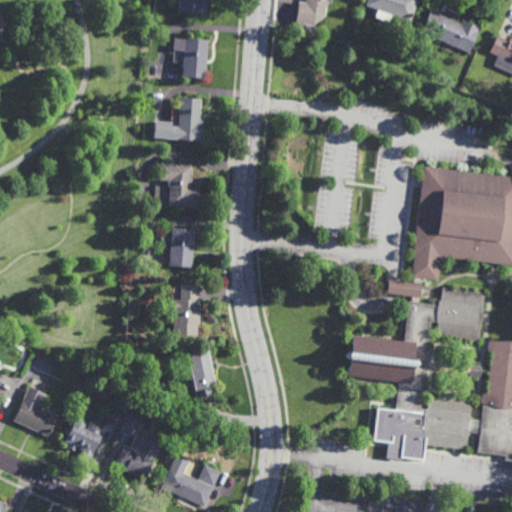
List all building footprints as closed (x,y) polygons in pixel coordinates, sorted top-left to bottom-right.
[(205,0),(204,14),(178,12),(178,0),(205,0)] [(331,0),(331,3),(325,2),(323,17),(313,15),(312,25),(294,22),(297,1),(305,2),(305,0),(331,0)] [(416,0),(410,21),(392,15),(389,22),(374,17),(377,9),(365,5),(366,0),(416,0)] [(460,23),(461,19),(480,27),(469,53),(421,32),(430,10),(460,23)] [(508,41),(510,37),(511,38),(511,74),(493,65),(497,55),(489,52),(496,35),(508,41)] [(204,78),(181,76),(184,38),(207,40),(204,78)] [(200,142),(176,140),(179,97),(200,99),(199,121),(201,121),(200,142)] [(190,188),(197,188),(197,206),(168,205),(168,203),(152,203),(152,186),(166,187),(166,193),(169,193),(169,180),(159,179),(160,165),(170,165),(170,164),(191,164),(190,188)] [(511,177),(511,266),(441,257),(438,282),(423,280),(420,304),(439,307),(440,301),(442,302),(444,288),(487,294),(481,343),(437,337),(439,324),(438,324),(431,323),(430,336),(432,337),(424,397),(422,397),(421,410),(428,411),(430,397),(473,403),(471,420),(482,422),(484,406),(481,405),(482,394),(486,395),(491,354),(487,353),(488,342),(511,345),(511,462),(505,462),(505,457),(477,454),(480,436),(469,434),(467,451),(424,446),(425,434),(423,434),(424,429),(404,426),(399,465),(390,464),(395,425),(394,425),(399,385),(346,379),(351,336),(402,342),(407,303),(410,303),(411,298),(392,295),(385,295),(387,281),(395,282),(412,284),(413,279),(411,279),(414,254),(413,253),(424,166),(511,177)] [(192,269),(168,267),(169,250),(159,249),(161,229),(171,230),(171,228),(195,230),(192,269)] [(199,300),(201,300),(202,325),(199,325),(199,338),(175,338),(175,300),(182,300),(182,286),(199,286),(199,300)] [(131,356),(126,352),(130,348),(135,352),(131,356)] [(214,389),(210,390),(212,399),(198,402),(196,393),(197,393),(194,376),(185,378),(183,368),(190,367),(188,356),(207,352),(214,389)] [(133,378),(126,377),(127,370),(134,371),(133,378)] [(47,437),(12,421),(28,387),(44,394),(38,408),(57,417),(47,437)] [(120,429),(105,422),(112,408),(126,414),(120,429)] [(87,431),(89,424),(103,429),(100,437),(101,438),(94,455),(93,455),(90,462),(79,457),(81,450),(75,448),(74,452),(68,449),(70,445),(64,443),(73,421),(84,425),(83,430),(87,431)] [(155,462),(154,461),(151,467),(153,468),(147,482),(125,472),(126,469),(116,464),(123,447),(129,449),(135,435),(148,441),(148,442),(161,448),(155,462)] [(213,488),(215,489),(206,510),(162,489),(171,469),(200,482),(206,467),(220,473),(213,488)]
